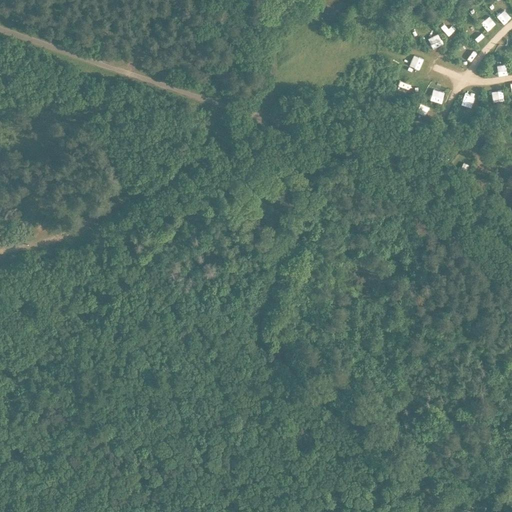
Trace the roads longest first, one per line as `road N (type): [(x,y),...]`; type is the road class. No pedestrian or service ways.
road 1 (track): [(0,385),(218,188),(256,163),(310,157),(326,146)]
road 2 (unknown): [(143,0),(129,75),(112,115),(107,179),(128,238),(63,289),(0,312)]
